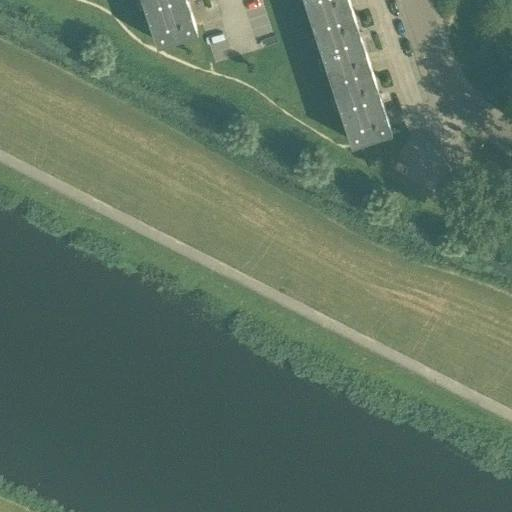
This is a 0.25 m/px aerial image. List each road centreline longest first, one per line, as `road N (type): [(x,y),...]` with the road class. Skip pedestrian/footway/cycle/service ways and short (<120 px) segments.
road 1 (unclassified): [(511,416),(0,156)]
road 2 (residential): [(378,0),(417,120),(443,133)]
